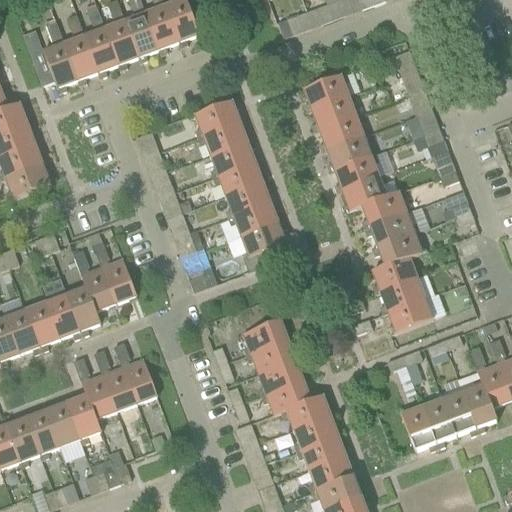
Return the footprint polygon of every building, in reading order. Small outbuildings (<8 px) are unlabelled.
[(133,16),(122,20),(124,25),(125,26),(124,26),(140,68),(147,65),(146,64),(159,59),(159,61),(160,61),(144,18),(137,0),(127,0),(126,0),(133,16)] [(165,11),(164,11),(160,0),(149,0),(153,10),(155,10),(157,13),(145,18),(144,18),(160,61),(167,58),(165,52),(178,48),(180,53),(165,11)] [(199,40),(198,36),(184,0),(172,0),(174,3),(176,2),(178,6),(165,11),(180,53),(188,50),(186,45),(199,40)] [(353,17),(362,14),(357,0),(350,0),(347,2),(353,17)] [(344,21),(353,17),(347,2),(338,5),(344,21)] [(103,33),(120,76),(127,73),(125,67),(138,63),(140,68),(124,26),(125,26),(124,25),(122,20),(116,4),(106,8),(113,25),(115,24),(117,28),(103,33)] [(120,76),(103,33),(96,13),(86,17),(93,33),(95,33),(96,36),(83,40),(99,83),(107,81),(105,75),(117,70),(119,76),(120,76)] [(311,33),(320,30),(314,14),(305,17),(311,33)] [(301,37),(311,33),(305,17),(295,21),(301,37)] [(99,83),(83,40),(76,20),(65,24),(72,42),(74,41),(75,44),(64,48),(63,49),(79,91),(86,88),(84,83),(97,78),(99,84),(99,83)] [(34,35),(24,39),(42,87),(43,90),(54,86),(56,93),(58,99),(66,96),(64,90),(76,86),(79,91),(63,49),(64,48),(56,27),(46,31),(52,48),(54,47),(56,51),(42,56),(34,35)] [(396,71),(412,65),(409,55),(393,61),(396,71)] [(343,88),(348,86),(345,78),(302,94),(307,108),(303,110),(305,117),(353,99),(347,101),(343,88)] [(408,101),(424,95),(421,86),(404,92),(408,101)] [(20,108),(7,112),(0,92),(0,115),(20,108)] [(411,111),(428,105),(424,95),(408,101),(411,111)] [(350,109),(356,106),(353,99),(305,117),(306,118),(311,116),(316,128),(310,130),(313,137),(361,119),(355,121),(350,109)] [(234,114),(240,112),(237,104),(194,120),(199,134),(194,136),(197,143),(239,127),(234,114)] [(0,138),(27,129),(20,108),(0,115),(0,138)] [(358,129),(363,127),(361,119),(313,137),(313,138),(319,136),(323,148),(318,150),(321,158),(368,140),(368,139),(362,141),(358,129)] [(249,138),(244,140),(239,127),(197,143),(200,150),(203,149),(208,161),(252,145),(249,138)] [(423,141),(439,135),(436,127),(420,133),(423,141)] [(0,161),(35,149),(27,129),(0,138),(0,161)] [(427,151),(443,145),(439,135),(423,141),(427,151)] [(151,137),(135,143),(138,153),(154,147),(151,137)] [(365,149),(371,147),(368,140),(321,158),(326,156),(331,168),(326,171),(328,178),(376,160),(376,159),(370,161),(365,149)] [(423,141),(413,145),(416,155),(427,151),(423,141)] [(252,145),(208,161),(213,175),(209,176),(212,184),(216,182),(254,167),(249,154),(255,152),(252,145)] [(0,185),(43,169),(35,149),(0,161),(0,185)] [(373,169),(379,167),(376,160),(328,178),(329,179),(334,176),(339,189),(333,191),(336,198),(384,180),(383,180),(378,182),(373,169)] [(216,182),(212,184),(214,191),(219,189),(224,202),(267,185),(265,178),(259,180),(254,167),(216,182)] [(450,167),(435,173),(439,182),(455,176),(451,167),(450,167)] [(150,183),(166,177),(163,168),(147,174),(150,183)] [(0,185),(8,206),(51,190),(43,169),(0,185)] [(455,176),(439,182),(442,192),(457,186),(458,185),(455,176)] [(154,193),(170,187),(166,177),(150,183),(154,193)] [(381,189),(386,187),(384,180),(336,198),(336,199),(342,197),(346,209),(341,211),(344,219),(362,212),(386,202),(385,202),(381,189)] [(265,195),(270,193),(267,185),(224,202),(229,215),(225,217),(227,224),(269,208),(265,195)] [(406,203),(403,196),(403,195),(385,202),(386,202),(362,212),(366,225),(361,227),(363,234),(405,218),(401,205),(406,203)] [(446,215),(441,217),(445,226),(454,223),(470,217),(467,207),(462,196),(442,204),(446,215)] [(187,204),(178,208),(179,210),(182,218),(191,215),(187,204)] [(182,218),(179,210),(178,208),(162,214),(165,224),(182,218)] [(280,219),(274,221),(269,208),(227,224),(231,231),(235,230),(239,242),(283,226),(280,219)] [(457,232),(474,226),(470,217),(454,223),(457,232)] [(185,227),(182,218),(165,224),(169,233),(185,227)] [(416,229),(410,231),(405,218),(363,234),(366,241),(372,239),(376,251),(371,253),(371,254),(419,236),(416,229)] [(283,226),(239,242),(245,257),(241,259),(243,265),(265,256),(285,249),(286,249),(281,235),(285,233),(283,226)] [(413,239),(419,237),(419,236),(371,254),(374,261),(379,259),(384,271),(384,272),(409,263),(426,257),(423,249),(418,251),(413,239)] [(59,255),(57,248),(53,238),(44,242),(50,258),(59,255)] [(95,317),(96,317),(116,310),(90,240),(88,241),(101,273),(88,277),(87,273),(89,272),(82,255),(72,259),(80,279),(81,279),(84,287),(95,317)] [(41,262),(50,258),(44,242),(35,245),(41,262)] [(181,265),(204,256),(201,246),(177,255),(181,265)] [(102,247),(94,251),(116,310),(136,302),(122,264),(108,269),(107,265),(109,264),(102,247)] [(19,270),(16,263),(13,254),(3,257),(10,273),(19,270)] [(205,257),(204,256),(181,265),(193,298),(216,290),(204,257),(205,257)] [(0,276),(0,277),(10,273),(3,257),(0,258),(0,276)] [(417,283),(409,263),(384,272),(384,271),(371,276),(376,290),(371,292),(374,299),(417,283)] [(433,320),(440,317),(425,278),(418,281),(433,320)] [(95,317),(84,287),(81,279),(80,279),(83,287),(76,289),(78,295),(66,299),(64,295),(66,300),(81,342),(89,339),(87,334),(100,329),(96,317),(95,317)] [(382,319),(424,303),(417,283),(374,299),(374,300),(380,298),(384,310),(379,312),(382,319)] [(340,299),(357,293),(353,284),(337,290),(340,299)] [(81,342),(66,300),(64,295),(44,302),(59,344),(72,339),(74,345),(81,342)] [(348,320),(364,314),(372,311),(368,301),(344,310),(348,320)] [(46,349),(59,344),(44,302),(36,305),(38,310),(26,315),(24,310),(23,310),(41,357),(48,354),(46,349)] [(389,340),(432,324),(424,303),(382,319),(382,320),(387,318),(392,330),(386,332),(389,340)] [(34,360),(41,357),(23,310),(3,317),(19,359),(31,354),(34,360)] [(6,364),(19,359),(3,317),(0,318),(0,371),(0,372),(8,370),(6,364)] [(245,361),(288,344),(280,324),(242,338),(247,352),(242,354),(245,361)] [(356,340),(372,334),(368,324),(352,330),(356,340)] [(462,349),(459,341),(458,340),(442,346),(446,355),(462,349)] [(511,406),(511,405),(511,346),(510,340),(509,340),(511,348),(511,362),(504,365),(502,361),(504,360),(498,344),(489,347),(511,406)] [(256,380),(295,365),(288,344),(245,361),(248,368),(251,367),(256,380)] [(445,355),(446,355),(442,346),(426,352),(430,361),(431,361),(445,355)] [(491,413),(511,406),(489,347),(488,347),(496,369),(484,373),(482,369),(484,368),(479,353),(469,356),(474,371),(475,371),(491,413)] [(127,365),(129,364),(123,348),(114,351),(136,410),(157,402),(142,364),(129,369),(127,365)] [(116,417),(136,410),(114,351),(113,351),(121,373),(109,377),(107,373),(109,372),(103,355),(94,359),(116,417)] [(218,371),(227,367),(221,352),(212,355),(218,371)] [(421,364),(418,356),(418,355),(402,361),(413,390),(422,386),(415,367),(421,364)] [(445,355),(431,361),(434,368),(448,363),(445,355)] [(96,425),(116,417),(94,359),(93,359),(101,380),(89,385),(87,380),(89,380),(83,363),(74,366),(100,437),(101,437),(96,425)] [(412,390),(413,390),(402,361),(386,367),(389,377),(396,374),(405,401),(415,398),(412,390)] [(260,401),(303,385),(295,365),(256,380),(260,393),(257,394),(260,401)] [(87,442),(100,437),(74,366),(73,366),(86,400),(73,405),(71,399),(64,402),(82,450),(89,447),(87,442)] [(224,387),(233,384),(227,367),(218,371),(224,387)] [(491,413),(475,371),(474,371),(479,385),(472,388),(473,391),(461,396),(477,439),(485,436),(483,431),(496,426),(491,413)] [(323,400),(310,405),(303,385),(260,401),(262,409),(267,407),(272,420),(323,401),(323,400)] [(242,408),(240,401),(237,392),(227,396),(233,411),(242,408)] [(470,441),(477,439),(461,396),(448,400),(446,396),(439,398),(455,441),(468,436),(470,441)] [(442,445),(455,441),(439,398),(432,401),(434,406),(420,411),(437,454),(444,451),(442,445)] [(332,412),(328,414),(323,401),(272,420),(272,422),(281,419),(283,424),(289,422),(294,435),(335,419),(332,412)] [(81,450),(82,450),(64,402),(63,402),(65,408),(53,413),(51,407),(43,410),(61,457),(69,455),(67,449),(79,444),(81,450)] [(248,424),(244,412),(242,408),(233,411),(239,428),(248,424)] [(61,458),(61,457),(43,410),(45,416),(33,420),(31,415),(23,417),(41,465),(49,462),(46,457),(59,452),(61,458)] [(429,457),(437,454),(420,411),(407,415),(406,411),(398,414),(414,457),(428,452),(429,457)] [(41,465),(23,417),(23,418),(25,423),(13,428),(11,422),(3,425),(21,473),(28,470),(26,464),(38,460),(41,465)] [(332,429),(338,426),(335,419),(294,435),(299,448),(293,450),(295,457),(337,442),(332,429)] [(20,473),(21,473),(3,425),(5,431),(0,432),(0,475),(19,468),(20,473)] [(238,444),(254,438),(250,428),(234,434),(238,444)] [(147,437),(138,441),(145,459),(154,456),(147,437)] [(160,440),(150,443),(155,455),(165,452),(160,440)] [(348,452),(342,455),(337,442),(295,457),(298,465),(304,463),(308,476),(351,460),(348,452)] [(249,475),(265,469),(262,460),(246,466),(249,475)] [(348,469),(353,467),(351,460),(308,476),(313,489),(308,491),(311,498),(352,482),(348,469)] [(120,489),(114,473),(110,464),(90,472),(93,480),(99,497),(120,489)] [(120,489),(131,485),(124,469),(114,473),(120,489)] [(253,484),(269,478),(265,469),(249,475),(253,484)] [(90,500),(99,497),(93,480),(84,484),(90,500)] [(363,493),(357,495),(352,482),(311,498),(313,505),(318,503),(321,511),(333,511),(366,500),(363,493)] [(59,511),(68,508),(62,492),(53,496),(59,511)] [(48,511),(58,511),(59,511),(53,496),(44,499),(48,511)] [(511,496),(503,500),(506,508),(511,506),(511,508),(511,496)] [(263,511),(272,511),(281,509),(277,500),(261,506),(263,511)] [(363,511),(363,509),(369,507),(366,500),(333,511),(363,511)]
